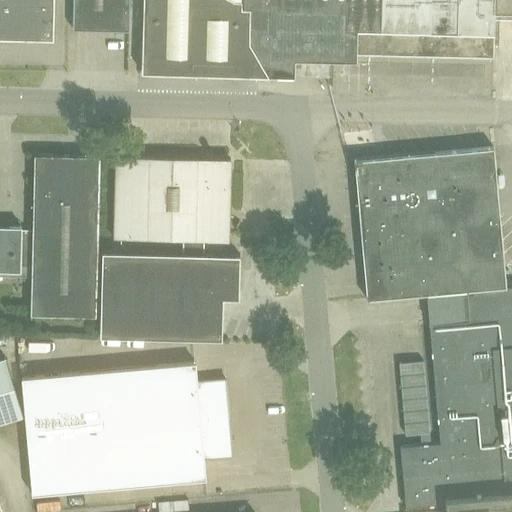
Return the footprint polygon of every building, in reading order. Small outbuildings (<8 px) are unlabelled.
[(0,0),(0,37),(54,38),(54,0),(0,0)] [(130,29),(130,0),(74,0),(74,28),(130,29)] [(493,57),(494,17),(494,11),(511,11),(511,0),(144,0),(142,71),(258,75),(269,75),(294,75),(294,73),(294,66),(300,66),(301,59),(356,61),(356,53),(365,54),(493,57)] [(493,146),(354,159),(356,176),(366,295),(367,298),(367,299),(427,294),(506,286),(493,146)] [(21,266),(21,276),(32,276),(31,314),(97,316),(100,155),(35,154),(34,229),(22,229),(21,266)] [(231,159),(127,156),(116,156),(114,237),(182,238),(182,252),(101,250),(99,336),(221,339),(222,297),(238,297),(239,296),(238,296),(239,266),(240,254),(204,253),(204,239),(229,240),(231,159)] [(0,276),(21,276),(21,266),(22,229),(22,225),(0,224),(0,276)] [(510,511),(511,285),(506,286),(427,294),(440,443),(401,447),(406,507),(448,503),(448,511),(510,511)] [(8,357),(0,358),(0,421),(24,414),(8,357)] [(26,435),(229,417),(225,378),(197,380),(195,361),(21,377),(24,414),(26,435)] [(423,361),(398,363),(404,437),(429,434),(423,361)] [(229,417),(26,435),(31,493),(205,477),(204,458),(232,455),(229,417)]
